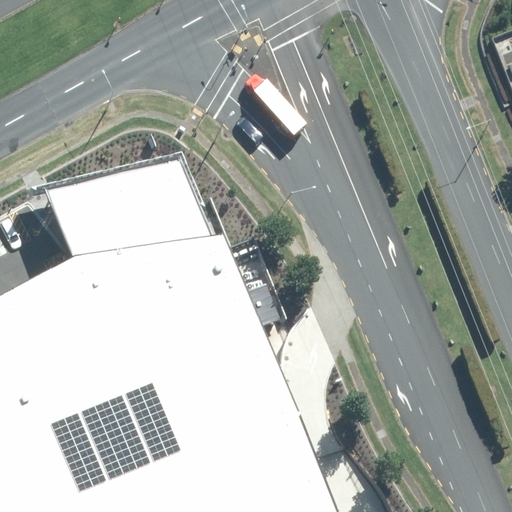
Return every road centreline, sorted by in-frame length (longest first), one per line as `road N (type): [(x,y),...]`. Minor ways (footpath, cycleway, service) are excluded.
road 1 (primary): [(388,275),(270,133),(150,50)]
road 2 (unclassified): [(388,275),(276,0)]
road 3 (unclassified): [(496,511),(388,275)]
road 4 (unclassified): [(377,0),(453,166)]
road 5 (primary): [(150,50),(0,132)]
road 6 (primary): [(430,0),(426,36),(453,166)]
road 7 (unclassified): [(453,166),(511,304)]
